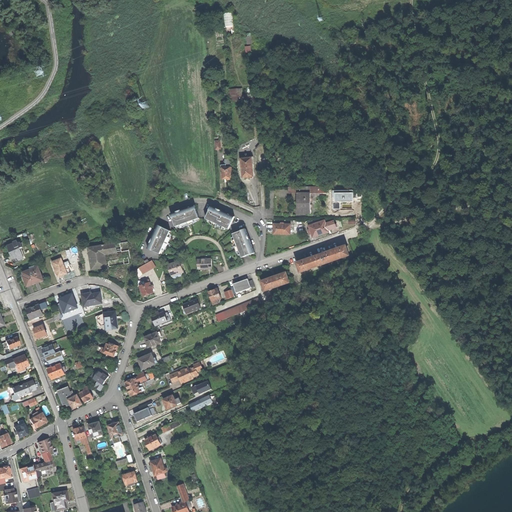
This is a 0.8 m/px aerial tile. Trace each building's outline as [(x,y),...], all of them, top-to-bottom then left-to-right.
[(225,13),(226,27),(235,26),(234,12),(225,13)] [(231,102),(243,101),(242,95),(242,88),(230,89),(230,94),(229,94),(229,100),(231,100),(231,102)] [(253,178),(254,176),(252,158),(249,158),(244,158),(242,158),(243,169),(243,173),(243,177),(247,177),(249,177),(250,178),(253,178)] [(232,178),(232,167),(226,167),(222,168),(223,179),(225,179),(227,179),(228,180),(231,180),(231,178),(232,178)] [(310,193),(300,193),(299,193),(299,198),(299,202),(300,207),(298,207),(298,214),(311,214),(310,193)] [(179,226),(184,224),(184,226),(192,223),(192,221),(196,219),(199,218),(195,206),(188,208),(171,214),(176,227),(179,226)] [(212,206),(206,219),(209,220),(213,222),(212,225),(220,228),(221,226),(226,228),(229,229),(235,217),(228,214),(212,206)] [(230,231),(229,229),(226,228),(225,230),(220,228),(212,225),(208,222),(209,220),(206,219),(203,219),(199,218),(200,220),(197,221),(192,223),(184,226),(180,228),(179,226),(176,227),(175,229),(186,241),(190,237),(195,235),(194,234),(198,233),(203,233),(203,235),(208,236),(212,238),(215,239),(217,240),(218,241),(230,231)] [(329,232),(329,230),(331,230),(331,229),(336,227),(334,221),(326,224),(325,220),(319,222),(309,226),(310,229),(311,234),(313,238),(329,232)] [(274,234),(290,234),(291,225),(282,224),(274,224),(274,234)] [(161,251),(164,246),(166,248),(170,239),(168,238),(169,234),(171,231),(158,225),(156,231),(148,248),(160,254),(161,251)] [(242,257),(255,253),(251,242),(246,229),(233,234),(234,237),(236,242),(234,243),(237,251),(239,250),(241,255),(242,257)] [(19,260),(24,258),(23,255),(20,249),(23,248),(21,243),(18,244),(17,241),(14,242),(15,243),(8,246),(10,250),(13,259),(18,257),(19,260)] [(116,244),(104,246),(103,246),(89,248),(90,257),(92,269),(107,266),(105,254),(117,252),(116,244)] [(333,251),(322,255),(325,264),(350,255),(346,246),(336,250),(336,249),(334,249),(332,250),(333,251)] [(297,263),(301,272),(325,264),(322,255),(312,258),(311,257),(309,258),(308,258),(308,259),(297,263)] [(58,277),(67,274),(65,267),(63,263),(62,259),(53,262),(57,272),(58,277)] [(209,269),(212,269),(212,259),(207,260),(198,260),(198,266),(201,266),(201,270),(209,269)] [(139,268),(143,274),(153,268),(155,267),(152,261),(139,268)] [(180,273),(184,272),(181,265),(180,262),(168,266),(171,275),(180,273)] [(39,267),(36,268),(31,270),(24,272),(25,274),(25,275),(23,276),(27,287),(44,280),(39,267)] [(272,278),(262,282),(265,291),(270,289),(290,282),(286,273),(275,277),(275,276),(274,277),(272,277),(272,278)] [(245,280),(241,281),(244,291),(251,288),(249,281),(248,279),(245,280)] [(144,297),(154,293),(152,289),(151,286),(149,280),(145,281),(146,284),(140,286),(144,297)] [(237,293),(244,291),(241,281),(236,283),(233,284),(234,287),(237,293)] [(209,292),(213,302),(219,300),(222,299),(218,289),(217,289),(215,290),(209,292)] [(225,293),(227,299),(234,297),(233,295),(232,290),(231,291),(225,293)] [(59,305),(62,313),(79,307),(73,293),(66,296),(67,298),(64,299),(61,300),(63,304),(59,305)] [(85,307),(102,303),(100,293),(92,295),(91,293),(91,294),(82,295),(85,307)] [(216,316),(219,323),(248,310),(261,305),(258,298),(216,316)] [(183,305),(187,313),(193,311),(201,308),(198,300),(192,302),(191,302),(183,305)] [(39,305),(42,312),(48,309),(47,306),(48,306),(46,302),(39,305)] [(31,320),(36,318),(39,317),(43,315),(42,312),(39,305),(38,305),(27,310),(31,320)] [(116,316),(116,312),(114,312),(104,313),(106,330),(117,328),(116,318),(116,317),(117,317),(116,316)] [(167,321),(168,321),(165,316),(164,313),(164,312),(160,314),(156,315),(152,317),(153,321),(156,326),(167,321)] [(47,334),(43,326),(41,327),(40,327),(39,328),(35,329),(38,338),(43,336),(47,334)] [(161,342),(159,338),(162,337),(160,332),(158,333),(157,333),(145,338),(146,339),(149,347),(155,345),(161,342)] [(9,350),(14,348),(16,347),(20,345),(16,337),(6,341),(6,342),(8,347),(9,350)] [(114,345),(111,344),(108,342),(106,348),(102,347),(101,352),(107,354),(115,357),(115,356),(117,356),(118,353),(116,352),(118,346),(114,345)] [(54,349),(53,345),(49,347),(47,347),(43,349),(46,358),(48,357),(56,354),(54,349)] [(49,360),(49,361),(63,356),(61,352),(56,354),(48,357),(49,360)] [(139,359),(143,369),(156,364),(156,363),(158,363),(156,358),(154,359),(152,354),(143,358),(139,359)] [(15,366),(17,370),(23,367),(28,365),(24,355),(13,360),(15,366)] [(63,356),(49,361),(51,365),(64,360),(63,356)] [(10,368),(15,366),(13,360),(12,358),(4,361),(5,365),(8,364),(10,368)] [(189,369),(193,377),(198,375),(197,372),(203,369),(200,363),(194,365),(195,367),(189,369)] [(65,374),(64,371),(63,368),(61,364),(56,366),(52,367),(48,369),(52,379),(65,374)] [(193,378),(193,377),(189,369),(188,368),(170,375),(173,382),(180,379),(181,383),(182,383),(193,378)] [(97,375),(94,379),(98,382),(103,385),(109,376),(107,374),(101,370),(100,370),(97,375)] [(138,377),(136,378),(138,381),(137,382),(138,385),(142,384),(146,382),(148,381),(144,372),(140,373),(137,375),(138,377)] [(127,386),(128,389),(138,385),(137,382),(138,381),(136,378),(125,383),(126,384),(127,386)] [(146,382),(142,384),(143,387),(156,381),(154,378),(148,381),(146,382)] [(201,395),(213,390),(209,379),(197,385),(200,393),(201,394),(201,395)] [(31,392),(36,390),(32,380),(24,384),(23,383),(12,388),(14,395),(17,393),(18,397),(31,392)] [(104,386),(103,385),(98,382),(95,386),(101,390),(104,386)] [(138,385),(128,389),(130,393),(130,394),(131,396),(142,391),(141,388),(140,389),(140,388),(138,385)] [(194,396),(200,393),(197,385),(191,388),(194,396)] [(66,404),(70,402),(69,400),(73,397),(68,387),(57,391),(63,405),(66,404)] [(85,391),(80,393),(86,403),(92,399),(93,398),(89,390),(87,387),(83,389),(85,391)] [(69,400),(70,402),(71,405),(74,409),(78,406),(83,404),(78,395),(73,397),(69,400)] [(168,409),(178,405),(175,400),(174,395),(170,397),(168,398),(164,400),(168,409)] [(209,395),(190,404),(192,409),(194,408),(196,411),(213,403),(209,395)] [(30,407),(37,404),(35,398),(28,401),(29,405),(30,407)] [(139,407),(141,411),(149,408),(154,406),(152,401),(139,407)] [(134,414),(138,422),(152,415),(149,408),(141,411),(138,412),(134,414)] [(116,410),(111,411),(114,422),(116,422),(117,423),(120,422),(123,432),(125,432),(119,411),(116,410)] [(41,413),(38,415),(34,417),(30,419),(32,424),(35,428),(46,422),(41,413)] [(164,432),(181,424),(179,420),(162,428),(164,432)] [(93,437),(94,436),(97,436),(103,434),(100,422),(89,425),(91,431),(93,437)] [(112,438),(119,436),(124,435),(123,432),(120,422),(117,423),(116,422),(114,422),(113,422),(112,423),(111,425),(108,426),(112,438)] [(28,434),(24,423),(20,425),(14,427),(16,431),(16,433),(17,434),(18,438),(28,434)] [(114,444),(112,438),(108,426),(106,427),(112,447),(115,447),(114,444)] [(81,439),(87,438),(84,427),(74,430),(77,440),(81,439)] [(11,443),(7,433),(0,435),(0,445),(1,447),(11,443)] [(156,435),(153,437),(149,438),(148,439),(146,440),(145,440),(150,450),(161,445),(156,435)] [(42,453),(49,451),(52,450),(48,438),(38,443),(40,448),(42,453)] [(128,442),(123,444),(127,456),(131,455),(133,461),(129,463),(129,464),(135,462),(128,442)] [(51,457),(49,451),(42,453),(46,462),(51,461),(52,460),(51,457)] [(127,459),(117,462),(118,467),(126,465),(129,464),(129,463),(127,459)] [(165,472),(166,472),(165,469),(161,459),(151,462),(153,470),(155,476),(156,476),(165,472)] [(52,467),(51,461),(46,462),(34,465),(32,466),(34,473),(39,471),(41,471),(45,470),(52,468),(52,467)] [(0,483),(4,483),(4,479),(10,478),(9,474),(11,474),(10,471),(10,469),(8,469),(8,466),(6,467),(6,466),(3,466),(3,467),(0,467),(0,483)] [(30,466),(19,470),(23,481),(36,478),(34,473),(32,466),(30,466)] [(128,474),(123,475),(124,479),(126,485),(130,484),(130,486),(135,485),(135,482),(138,481),(135,472),(131,473),(129,473),(128,474)] [(181,497),(183,502),(185,501),(189,500),(186,491),(183,485),(177,487),(180,495),(181,497)] [(29,499),(40,496),(40,494),(38,488),(27,491),(29,499)] [(66,491),(52,494),(53,502),(55,510),(66,508),(65,504),(65,502),(66,501),(68,501),(66,491)] [(188,511),(185,501),(183,502),(180,503),(180,504),(180,505),(173,507),(174,511),(188,511)] [(53,502),(50,503),(51,511),(54,511),(69,509),(69,508),(67,504),(65,504),(66,508),(55,510),(53,502)] [(140,503),(134,505),(136,511),(145,511),(147,511),(145,508),(144,502),(140,503)]
